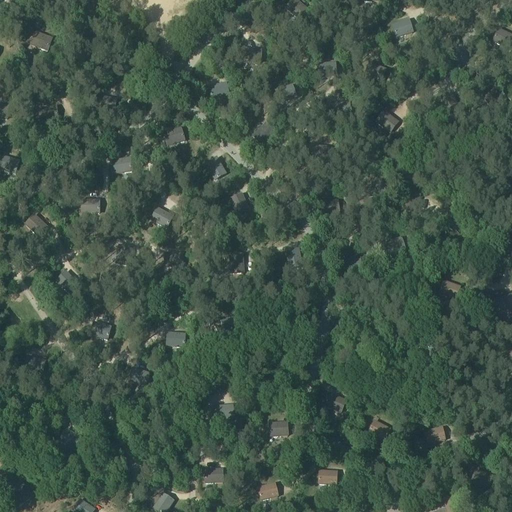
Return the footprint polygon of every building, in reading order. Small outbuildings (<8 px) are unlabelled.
[(300,23),(308,12),(293,0),(285,11),(300,23)] [(391,27),(395,40),(413,35),(409,22),(391,27)] [(511,43),(511,37),(498,31),(492,44),(509,52),(511,43)] [(53,41),(35,34),(30,47),(48,54),(53,41)] [(261,65),(261,51),(242,50),(242,64),(261,65)] [(316,66),(318,80),(336,78),(335,64),(316,66)] [(369,64),(364,78),(382,84),(386,71),(369,64)] [(226,84),(208,88),(211,102),(230,98),(226,84)] [(274,93),(279,106),(296,100),(292,86),(274,93)] [(494,91),(483,101),(495,115),(506,105),(494,91)] [(451,95),(438,101),(446,119),(459,111),(451,95)] [(114,115),(116,102),(97,98),(95,112),(114,115)] [(351,118),(350,104),(331,105),(332,119),(351,118)] [(9,108),(0,107),(0,120),(7,122),(9,108)] [(56,108),(38,111),(39,125),(58,122),(56,108)] [(398,124),(383,113),(375,124),(390,136),(398,124)] [(265,125),(252,138),(261,148),(275,135),(265,125)] [(181,130),(163,136),(166,149),(185,143),(181,130)] [(314,147),(312,161),(331,163),(332,149),(314,147)] [(19,163),(1,158),(0,161),(0,171),(16,177),(19,163)] [(111,163),(114,177),(132,174),(130,160),(111,163)] [(217,160),(204,167),(214,183),(226,176),(217,160)] [(364,186),(367,199),(385,195),(382,182),(364,186)] [(407,193),(402,212),(416,215),(420,196),(407,193)] [(242,196),(229,202),(236,219),(249,213),(242,196)] [(81,202),(80,215),(100,216),(100,202),(81,202)] [(337,202),(319,205),(321,219),(340,216),(337,202)] [(150,222),(166,231),(173,219),(157,210),(150,222)] [(34,217),(24,227),(38,240),(48,229),(34,217)] [(450,229),(438,243),(448,253),(461,239),(450,229)] [(383,245),(388,258),(405,252),(401,239),(383,245)] [(118,247),(115,266),(130,268),(132,250),(118,247)] [(285,253),(288,272),(302,269),(299,251),(285,253)] [(164,269),(183,269),(182,255),(164,255),(164,269)] [(228,257),(230,277),(244,275),(243,256),(228,257)] [(360,260),(341,262),(343,275),(362,273),(360,260)] [(66,273),(56,283),(69,297),(79,287),(66,273)] [(438,296),(456,302),(460,289),(442,283),(438,296)] [(493,301),(496,315),(511,310),(511,300),(511,296),(493,301)] [(214,327),(222,344),(235,338),(227,321),(214,327)] [(93,324),(89,337),(108,342),(111,329),(93,324)] [(166,335),(166,349),(185,349),(185,336),(166,335)] [(46,363),(27,358),(24,372),(42,377),(46,363)] [(132,370),(128,383),(146,388),(150,376),(132,370)] [(231,403),(230,394),(217,395),(218,404),(231,403)] [(329,395),(323,408),(340,416),(346,403),(329,395)] [(214,408),(215,422),(234,421),(233,407),(214,408)] [(374,423),(368,436),(384,444),(391,431),(374,423)] [(287,424),(268,426),(269,439),(288,438),(287,424)] [(442,429),(424,433),(427,446),(445,442),(442,429)] [(66,431),(59,443),(75,452),(82,440),(66,431)] [(204,472),(205,486),(223,485),(222,471),(204,472)] [(337,473),(318,472),(318,486),(337,487),(337,473)] [(475,472),(471,485),(488,491),(493,478),(475,472)] [(32,498),(21,483),(10,492),(21,507),(32,498)] [(274,485),(256,490),(260,503),(278,498),(274,485)] [(162,495),(152,511),(153,511),(168,511),(174,503),(162,495)] [(442,499),(443,501),(442,501),(445,511),(457,511),(453,498),(452,498),(451,496),(442,499)] [(71,511),(94,511),(95,511),(80,501),(71,511)]
